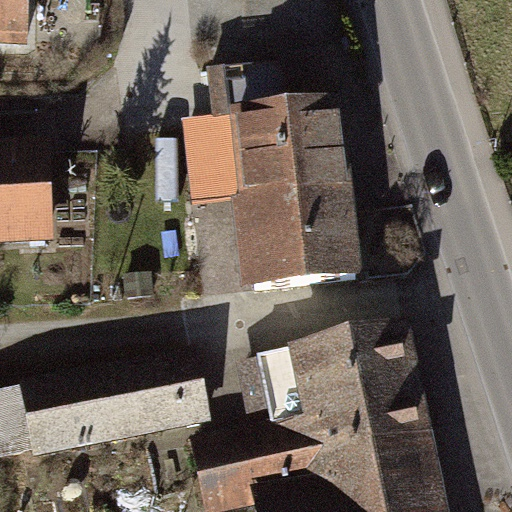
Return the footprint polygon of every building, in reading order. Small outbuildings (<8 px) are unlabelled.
[(33,0),(0,0),(0,47),(32,49),(33,0)] [(287,113),(339,107),(334,57),(283,61),(287,113)] [(287,113),(187,124),(195,196),(247,190),(257,290),(358,279),(339,107),(287,113)] [(42,143),(0,144),(0,238),(47,236),(42,143)] [(259,500),(261,511),(440,511),(401,335),(264,366),(276,420),(198,438),(214,510),(259,500)] [(192,348),(20,385),(35,454),(207,417),(192,348)]
